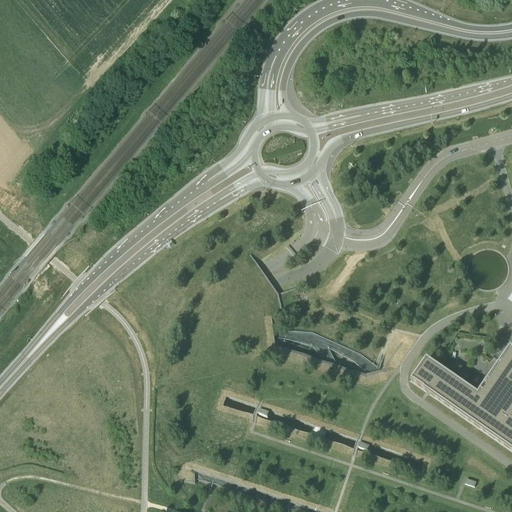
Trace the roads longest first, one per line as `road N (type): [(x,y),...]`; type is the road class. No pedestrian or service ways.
road 1 (primary): [(291,116),(282,93),(290,60),(338,17),(374,13),(478,37),(511,35)]
road 2 (secondary): [(40,342),(226,195)]
road 3 (secondary): [(210,182),(93,277),(40,342)]
road 4 (secondary): [(317,167),(342,139),(511,96)]
road 5 (secondary): [(511,80),(349,117)]
road 6 (primary): [(511,25),(468,26),(381,0)]
road 7 (unclassified): [(290,186),(317,224),(260,271)]
road 8 (unclassified): [(270,284),(326,255),(336,230),(329,202)]
